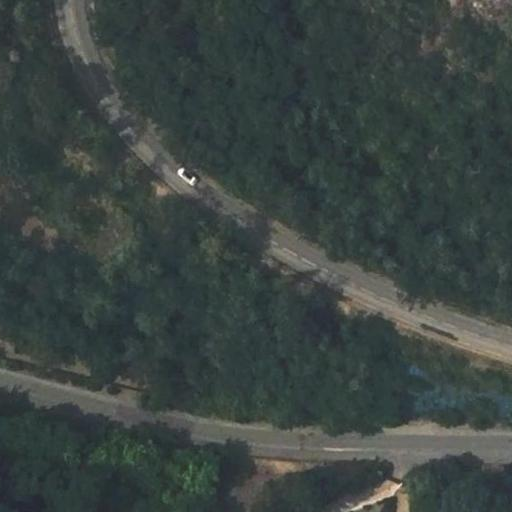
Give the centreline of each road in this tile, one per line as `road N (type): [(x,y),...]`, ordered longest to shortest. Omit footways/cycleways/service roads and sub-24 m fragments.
road 1 (tertiary): [(511,347),(371,293),(199,194),(111,105),(81,52),(69,0)]
road 2 (residential): [(0,377),(229,434),(511,444)]
